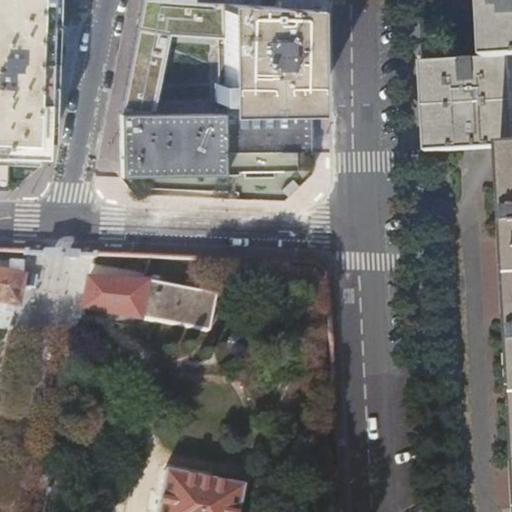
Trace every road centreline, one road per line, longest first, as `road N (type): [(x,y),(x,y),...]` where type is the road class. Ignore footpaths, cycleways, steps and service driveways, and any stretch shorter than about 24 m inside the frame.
road 1 (residential): [(368,228),(63,222)]
road 2 (tertiary): [(368,228),(380,511)]
road 3 (tertiary): [(363,0),(368,228)]
road 4 (residential): [(107,0),(63,222)]
